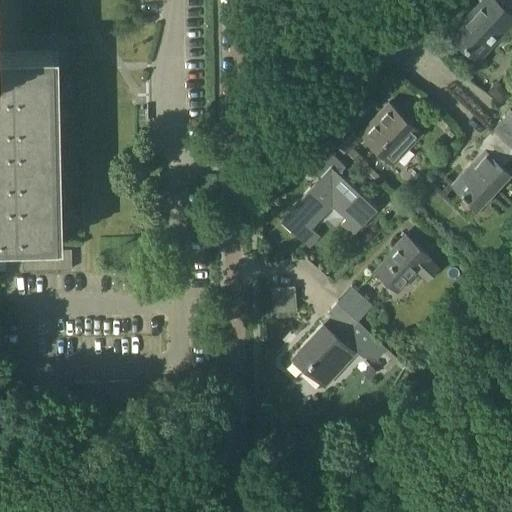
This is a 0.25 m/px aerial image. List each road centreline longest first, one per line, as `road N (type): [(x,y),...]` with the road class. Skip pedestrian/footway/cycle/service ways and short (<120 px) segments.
road 1 (residential): [(161,282),(21,291),(18,357),(164,353)]
road 2 (residential): [(229,160),(281,159),(403,28)]
road 3 (residential): [(235,323),(229,160)]
road 4 (residential): [(229,160),(233,0)]
road 5 (residential): [(161,148),(161,0)]
road 6 (residential): [(161,282),(161,148)]
